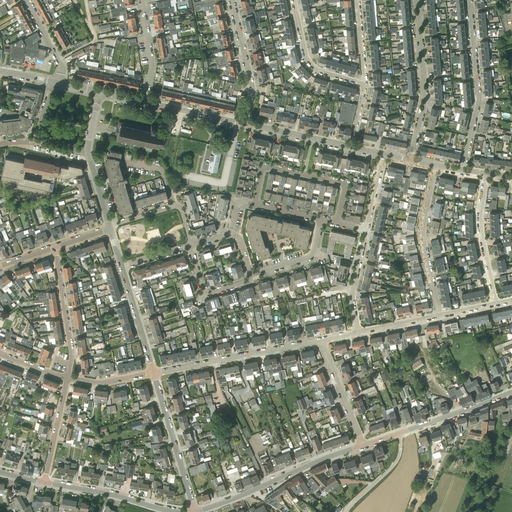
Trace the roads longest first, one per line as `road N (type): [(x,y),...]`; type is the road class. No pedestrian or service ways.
road 1 (residential): [(194,511),(362,445)]
road 2 (residential): [(462,171),(478,103),(470,0)]
road 3 (residential): [(153,371),(320,339)]
road 4 (residential): [(410,160),(424,99),(416,0)]
road 5 (residential): [(337,222),(342,183),(266,166),(254,205)]
road 6 (residential): [(438,316),(421,236),(434,165)]
road 7 (residential): [(194,511),(153,371)]
road 8 (residential): [(43,482),(176,511)]
road 9 (residential): [(495,304),(479,227),(485,174)]
road 10 (residential): [(247,124),(253,90),(235,0)]
road 11 (residential): [(364,86),(316,70),(294,0)]
road 12 (residential): [(398,433),(511,391)]
